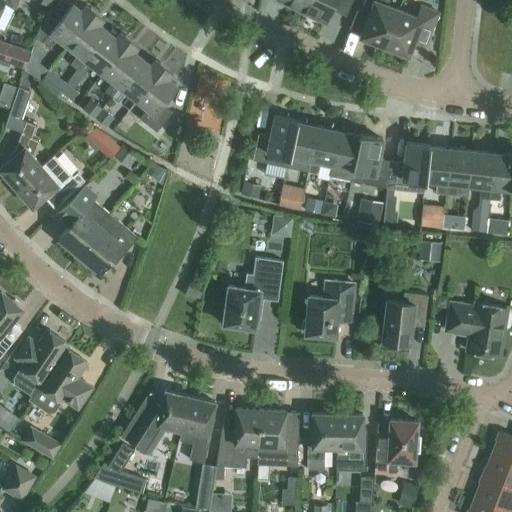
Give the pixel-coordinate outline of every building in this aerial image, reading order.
[(0,0),(0,8),(4,1),(12,6),(16,0),(0,0)] [(56,37),(67,45),(94,10),(90,6),(85,12),(72,1),(71,3),(66,0),(59,0),(51,10),(47,7),(35,35),(49,46),(56,37)] [(281,0),(301,10),(305,0),(281,0)] [(305,0),(301,10),(324,21),(334,0),(305,0)] [(367,13),(359,36),(384,45),(398,8),(387,4),(388,0),(364,0),(360,10),(367,13)] [(398,8),(384,45),(394,49),(395,54),(402,56),(405,54),(408,55),(417,33),(428,37),(438,11),(421,4),(416,15),(398,8)] [(99,13),(94,10),(67,45),(76,53),(69,62),(77,68),(107,29),(94,19),(99,13)] [(83,73),(91,64),(101,72),(129,37),(124,33),(120,39),(107,29),(77,68),(83,73)] [(111,95),(142,56),(129,46),(133,40),(129,37),(101,72),(112,80),(104,90),(111,95)] [(0,57),(24,66),(28,54),(29,51),(0,40),(0,57)] [(48,69),(28,54),(24,66),(40,79),(48,69)] [(155,66),(142,56),(111,95),(118,100),(125,91),(136,99),(163,64),(159,61),(155,66)] [(139,117),(156,130),(172,110),(162,103),(177,84),(163,73),(168,68),(163,64),(136,99),(146,108),(139,117)] [(0,169),(16,187),(41,165),(33,155),(39,139),(31,136),(36,124),(21,118),(30,89),(18,85),(5,125),(21,130),(14,148),(17,151),(0,166),(0,169)] [(258,132),(252,158),(274,163),(276,152),(288,155),(296,119),(274,114),(269,134),(258,132)] [(300,156),(297,168),(307,170),(317,125),(296,120),(296,119),(288,155),(289,155),(289,154),(300,156)] [(317,125),(307,170),(306,179),(316,181),(320,161),(331,163),(339,129),(317,125)] [(339,129),(331,163),(329,175),(350,179),(360,133),(359,134),(339,129)] [(360,133),(350,179),(386,187),(391,160),(378,157),(382,137),(360,133)] [(94,150),(112,163),(121,150),(103,138),(94,150)] [(423,191),(424,180),(428,143),(406,141),(404,161),(391,160),(386,187),(423,191)] [(428,143),(424,180),(425,180),(425,179),(436,180),(435,192),(445,193),(450,147),(429,145),(429,143),(428,143)] [(467,195),(468,183),(472,149),(450,147),(445,193),(467,195)] [(489,198),(494,151),(472,149),(468,183),(480,185),(479,197),(489,198)] [(511,153),(494,151),(489,198),(499,199),(500,187),(511,188),(511,189),(511,186),(511,153)] [(54,154),(41,165),(16,187),(32,206),(53,187),(64,199),(84,179),(77,171),(72,175),(54,154)] [(76,252),(110,212),(92,198),(95,194),(84,185),(55,214),(68,225),(58,237),(76,252)] [(283,187),(278,207),(300,213),(305,192),(283,187)] [(308,201),(304,213),(320,217),(323,205),(308,201)] [(375,215),(376,205),(358,204),(358,214),(375,215)] [(421,207),(420,228),(444,229),(445,209),(421,207)] [(121,255),(137,235),(110,212),(76,252),(95,268),(112,247),(121,255)] [(239,212),(236,230),(256,234),(260,216),(239,212)] [(274,213),(271,231),(289,234),(292,215),(274,213)] [(262,297),(277,299),(282,259),(255,256),(250,287),(228,284),(222,322),(225,323),(227,327),(235,328),(238,325),(254,327),(257,303),(261,304),(262,297)] [(306,318),(302,319),(302,326),(305,328),(305,332),(335,335),(337,309),(351,310),(353,282),(325,279),(324,296),(308,294),(306,318)] [(184,294),(197,300),(201,291),(188,284),(184,294)] [(0,355),(11,342),(1,333),(22,307),(20,306),(20,302),(15,298),(10,298),(1,290),(0,290),(0,355)] [(386,299),(381,339),(409,342),(412,317),(424,319),(427,293),(403,290),(402,301),(386,299)] [(508,324),(510,313),(508,310),(506,310),(506,307),(475,301),(474,305),(450,301),(446,329),(469,333),(467,349),(498,354),(503,325),(505,326),(508,324)] [(20,367),(13,377),(15,382),(32,394),(29,398),(30,398),(68,342),(46,328),(37,341),(28,335),(14,357),(22,363),(20,367)] [(60,400),(62,397),(77,408),(92,386),(76,376),(87,361),(65,347),(68,343),(68,342),(30,398),(48,410),(54,409),(60,399),(60,400)] [(165,426),(180,429),(179,436),(190,394),(164,388),(158,413),(154,412),(135,443),(148,452),(165,426)] [(203,461),(211,429),(209,426),(215,400),(190,394),(179,436),(193,439),(188,458),(203,461)] [(222,427),(216,464),(222,465),(245,466),(246,456),(258,456),(259,443),(261,408),(236,407),(235,427),(222,427)] [(259,443),(258,456),(258,463),(296,465),(298,431),(284,430),(286,409),(261,408),(259,443)] [(307,468),(324,468),(324,446),(336,446),(336,412),(312,412),(311,437),(307,441),(307,468)] [(336,412),(336,446),(335,468),(365,469),(366,442),(362,438),(362,413),(336,412)] [(396,459),(414,460),(415,450),(419,451),(420,434),(416,434),(417,419),(389,418),(388,440),(376,440),(374,470),(396,471),(396,459)] [(52,456),(60,442),(30,425),(22,439),(52,456)] [(511,435),(500,430),(491,452),(511,460),(511,435)] [(94,476),(115,484),(115,482),(142,491),(146,478),(120,469),(134,448),(122,441),(107,464),(104,461),(94,476)] [(483,474),(497,479),(511,485),(511,460),(491,452),(483,474)] [(34,475),(16,464),(3,487),(21,497),(34,475)] [(222,465),(216,464),(214,477),(222,477),(222,465)] [(511,485),(497,479),(483,474),(474,495),(511,509),(511,485)] [(373,476),(360,475),(359,499),(355,499),(354,511),(371,511),(372,502),(373,476)] [(195,506),(209,508),(213,481),(199,478),(195,506)] [(152,483),(148,493),(164,499),(168,489),(152,483)] [(210,507),(226,510),(228,498),(212,495),(210,507)] [(511,511),(511,509),(474,495),(467,511),(511,511)]
